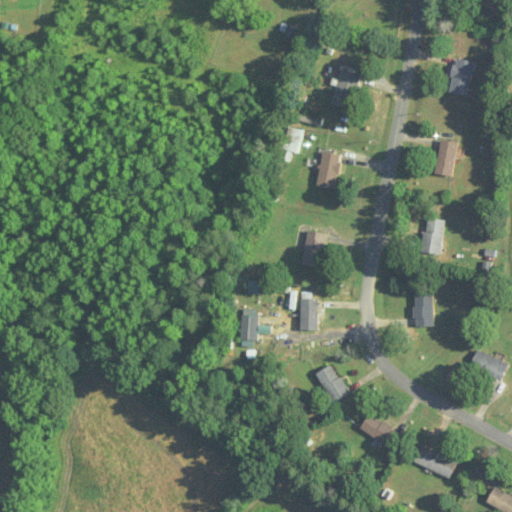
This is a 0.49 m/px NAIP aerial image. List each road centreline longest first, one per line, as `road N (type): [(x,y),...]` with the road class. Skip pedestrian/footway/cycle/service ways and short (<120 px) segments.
road 1 (residential): [(390,475),(187,307),(216,0)]
road 2 (residential): [(424,0),(371,323),(391,369),(511,445)]
